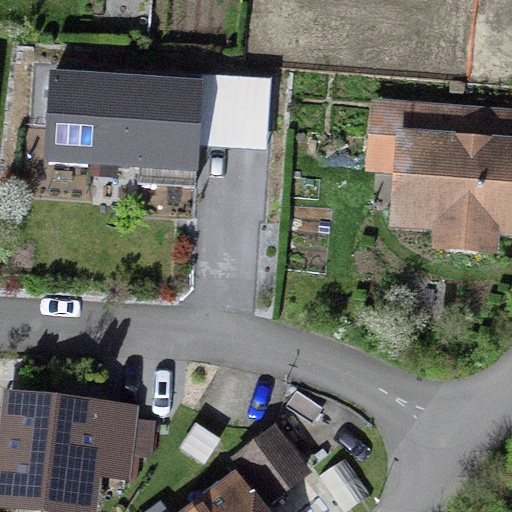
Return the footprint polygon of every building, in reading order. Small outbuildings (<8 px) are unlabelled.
[(292,0),(302,33),(346,19),(354,45),(389,35),(379,0),(471,0),(475,9),(506,0),(292,0)] [(209,98),(55,88),(50,171),(204,181),(209,98)] [(511,151),(404,143),(397,221),(434,224),(432,251),(488,256),(490,229),(511,230),(511,151)] [(94,420),(95,413),(9,403),(2,457),(0,456),(0,458),(23,461),(18,503),(80,510),(84,477),(122,481),(128,424),(94,420)] [(298,478),(268,438),(236,461),(265,502),(298,478)] [(253,511),(234,486),(206,507),(205,506),(197,511),(253,511)]
